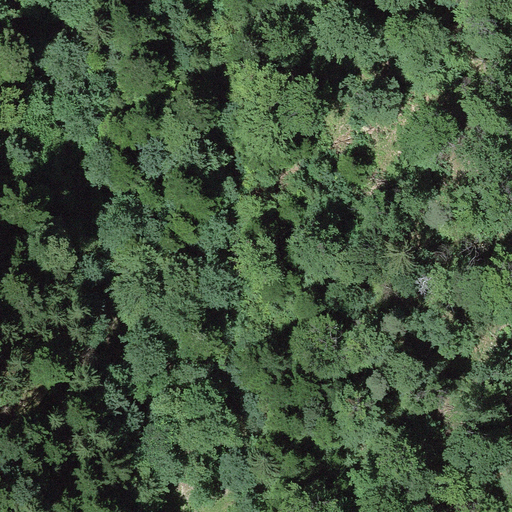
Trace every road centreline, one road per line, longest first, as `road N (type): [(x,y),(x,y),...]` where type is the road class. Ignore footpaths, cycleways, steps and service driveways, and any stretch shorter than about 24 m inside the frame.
road 1 (track): [(15,0),(85,220),(125,394),(172,511)]
road 2 (track): [(214,511),(233,493),(236,476),(238,292),(210,0)]
